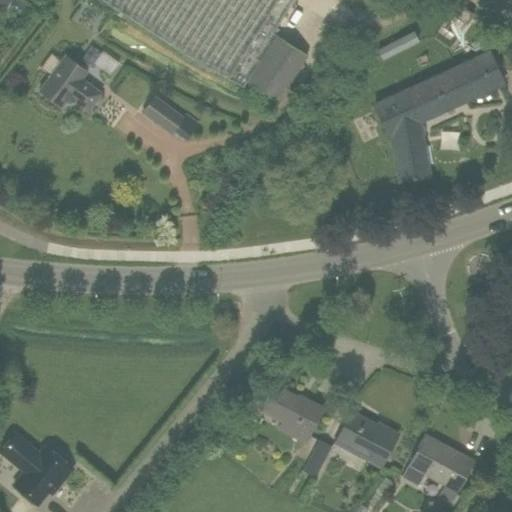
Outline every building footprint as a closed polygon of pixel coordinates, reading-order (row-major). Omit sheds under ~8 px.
[(100,0),(203,67),(238,83),(293,0),(100,0)] [(456,4),(450,13),(465,23),(471,14),(456,4)] [(276,101),(306,55),(275,35),(245,81),(276,101)] [(388,135),(390,134),(399,180),(428,175),(418,121),(502,82),(488,51),(374,104),(388,135)] [(64,55),(39,90),(61,106),(65,100),(73,99),(88,110),(101,93),(81,78),(87,71),(64,55)] [(183,116),(154,94),(141,112),(170,133),(183,116)] [(270,382),(257,407),(282,420),(278,428),(304,441),(322,407),(307,399),(306,401),(270,382)] [(350,411),(334,442),(380,467),(398,433),(385,426),(383,428),(350,411)] [(38,452),(13,432),(0,448),(0,451),(24,471),(13,484),(36,503),(47,490),(51,493),(72,468),(44,445),(38,452)] [(451,501),(472,460),(424,434),(402,476),(418,485),(424,473),(443,483),(437,493),(451,501)] [(330,445),(319,439),(302,470),(314,476),(330,445)] [(503,511),(511,500),(511,497),(500,489),(486,510),(488,511),(503,511)] [(361,503),(353,511),(364,511),(368,508),(361,503)]
